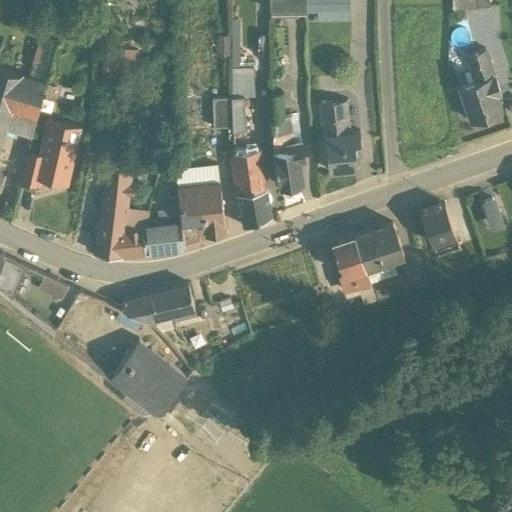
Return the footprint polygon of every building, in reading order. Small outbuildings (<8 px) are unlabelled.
[(305,10),(304,0),(268,0),(269,16),(297,16),(299,10),(305,10)] [(315,19),(349,18),(348,0),(304,0),(305,10),(315,11),(315,19)] [(240,65),(239,15),(231,15),(232,65),(240,65)] [(56,38),(38,33),(27,74),(45,80),(56,38)] [(229,34),(215,35),(216,54),(229,54),(229,34)] [(456,85),(470,119),(501,108),(496,93),(499,91),(484,47),(463,54),(472,79),(456,85)] [(247,96),(255,95),(254,65),(230,66),(231,93),(246,93),(247,96)] [(45,82),(45,80),(0,66),(0,143),(5,128),(31,136),(45,82)] [(281,115),(281,92),(270,92),(271,116),(269,117),(270,149),(275,184),(276,184),(277,186),(304,182),(301,161),(305,160),(301,138),(300,138),(297,113),(281,115)] [(252,127),(248,127),(246,93),(231,93),(231,94),(232,135),(232,152),(230,152),(229,159),(235,191),(268,187),(268,186),(262,147),(261,147),(253,148),(252,127)] [(328,169),(357,166),(355,149),(361,149),(359,129),(349,130),(345,98),(317,101),(321,134),(324,134),(328,169)] [(28,150),(20,181),(40,185),(43,177),(67,183),(81,126),(46,117),(37,152),(28,150)] [(27,152),(17,150),(5,190),(7,190),(1,214),(0,215),(10,219),(27,152)] [(130,183),(133,164),(104,160),(93,252),(121,256),(143,253),(140,219),(148,218),(148,209),(128,205),(129,191),(133,192),(134,184),(134,183),(130,183)] [(174,168),(176,186),(181,228),(203,226),(204,234),(224,232),(218,180),(216,162),(174,168)] [(266,187),(235,191),(243,226),(271,215),(266,187)] [(481,199),(491,228),(505,223),(496,194),(481,199)] [(454,234),(443,203),(420,211),(431,243),(454,234)] [(140,219),(143,253),(183,248),(178,206),(156,208),(156,218),(140,219)] [(389,261),(404,255),(391,222),(354,234),(370,282),(394,274),(389,261)] [(337,276),(343,291),(344,291),(346,297),(358,292),(363,305),(376,301),(370,282),(354,234),(331,242),(342,274),(337,276)] [(0,288),(11,297),(25,265),(25,264),(0,252),(0,288)] [(68,285),(44,274),(37,288),(61,299),(68,285)] [(400,276),(372,284),(377,300),(405,292),(400,276)] [(150,292),(120,300),(122,308),(149,320),(153,322),(161,331),(172,328),(169,315),(193,309),(187,283),(150,292)] [(141,320),(119,310),(115,319),(136,329),(141,320)] [(138,337),(109,375),(120,385),(121,394),(141,410),(150,409),(153,410),(160,409),(187,376),(138,337)]
